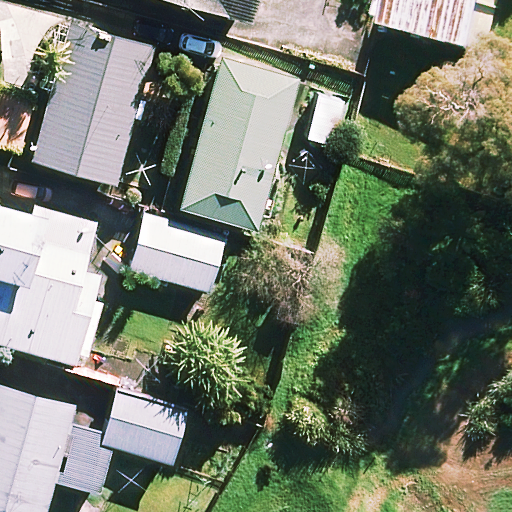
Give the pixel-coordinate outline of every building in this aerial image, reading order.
[(133,0),(242,30),(250,0),(133,0)] [(504,0),(401,0),(400,5),(408,7),(398,44),(487,68),(504,0)] [(146,50),(65,30),(31,170),(111,190),(146,50)] [(293,86),(216,64),(173,213),(249,235),(293,86)] [(31,97),(0,89),(0,153),(15,157),(31,97)] [(346,104),(312,100),(307,149),(341,152),(346,104)] [(0,349),(74,371),(77,360),(87,363),(103,308),(93,305),(99,283),(77,277),(88,240),(0,215),(0,349)] [(221,241),(141,216),(124,272),(204,296),(221,241)] [(70,412),(0,392),(0,511),(43,511),(51,485),(95,497),(108,451),(168,467),(183,414),(113,395),(101,439),(66,430),(70,412)]
